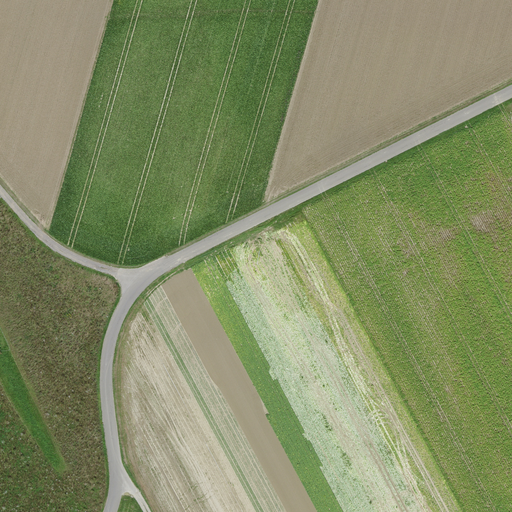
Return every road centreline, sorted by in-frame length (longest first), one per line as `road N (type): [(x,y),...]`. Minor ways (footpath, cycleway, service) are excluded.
road 1 (unclassified): [(511,92),(146,279),(126,302),(108,372),(117,475),(110,511)]
road 2 (track): [(146,279),(60,252),(0,191)]
